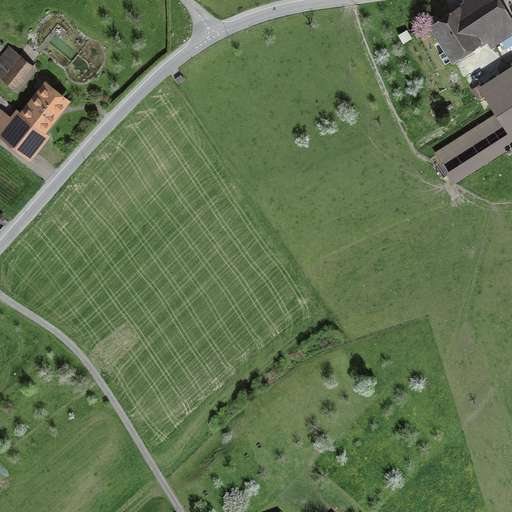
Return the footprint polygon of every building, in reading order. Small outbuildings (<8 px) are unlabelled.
[(457,17),(431,33),(450,64),(509,28),(494,3),(461,23),(457,17)] [(10,51),(0,63),(0,78),(15,92),(33,71),(10,51)] [(511,71),(484,90),(511,134),(511,71)] [(180,76),(176,79),(179,84),(184,80),(180,76)] [(0,116),(0,115),(0,135),(30,159),(46,140),(40,136),(65,105),(46,89),(20,121),(16,118),(11,124),(0,116)]
